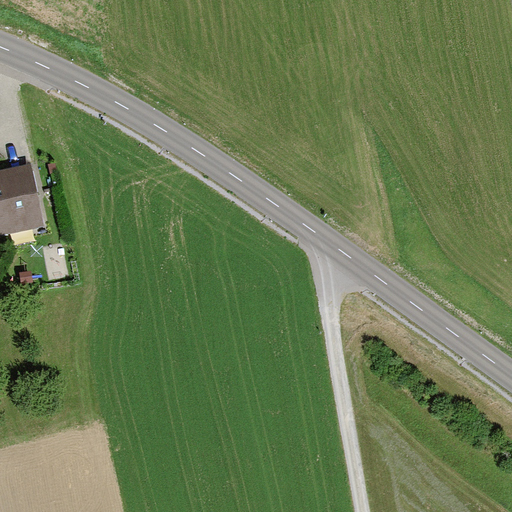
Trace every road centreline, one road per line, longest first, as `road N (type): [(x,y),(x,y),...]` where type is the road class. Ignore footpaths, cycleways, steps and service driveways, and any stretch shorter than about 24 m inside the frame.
road 1 (tertiary): [(0,45),(116,101),(511,377)]
road 2 (track): [(347,256),(327,279),(359,511)]
